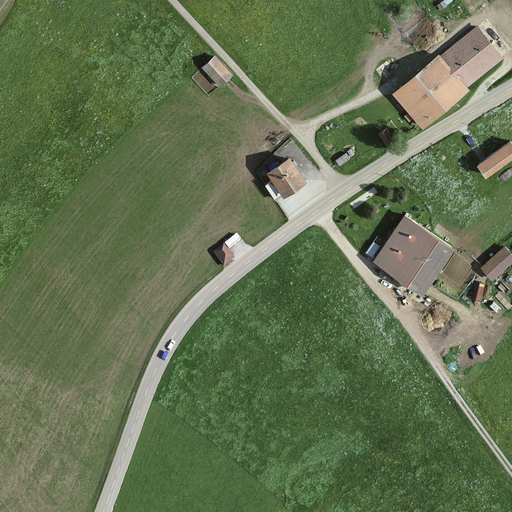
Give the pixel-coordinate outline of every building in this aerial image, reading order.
[(464,80),(502,53),(479,23),(440,53),(464,80)] [(203,63),(220,82),(233,70),(216,51),(203,63)] [(395,93),(424,126),(469,86),(464,80),(440,53),(395,93)] [(511,139),(481,162),(490,174),(511,158),(511,139)] [(284,193),(285,194),(304,181),(294,166),(295,165),(296,164),(294,160),(291,162),(289,158),(269,171),(275,179),(267,185),(276,198),(284,193)] [(376,257),(428,291),(458,244),(406,211),(376,257)] [(231,246),(242,236),(238,232),(227,242),(231,246)] [(215,251),(226,264),(235,256),(225,243),(215,251)] [(511,253),(504,244),(480,266),(493,281),(511,262),(511,253)]
